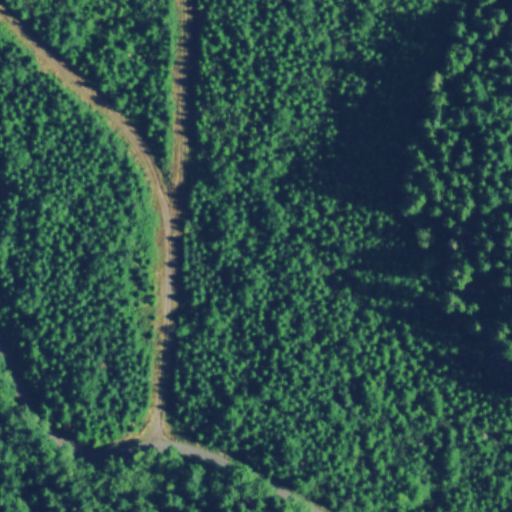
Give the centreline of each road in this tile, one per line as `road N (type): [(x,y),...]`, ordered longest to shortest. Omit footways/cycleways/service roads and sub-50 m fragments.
road 1 (track): [(154,437),(184,0)]
road 2 (track): [(0,13),(126,130),(145,158),(165,228)]
